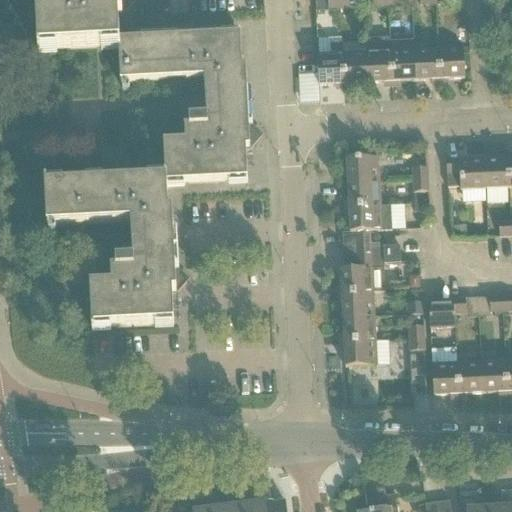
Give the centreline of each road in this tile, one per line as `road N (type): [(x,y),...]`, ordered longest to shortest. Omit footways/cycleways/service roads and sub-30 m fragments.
road 1 (residential): [(305,443),(291,132)]
road 2 (tertiary): [(0,464),(225,446)]
road 3 (tertiary): [(225,446),(0,429)]
road 4 (residential): [(291,132),(511,121)]
road 5 (tertiary): [(305,443),(511,450)]
road 6 (residential): [(291,132),(288,0)]
